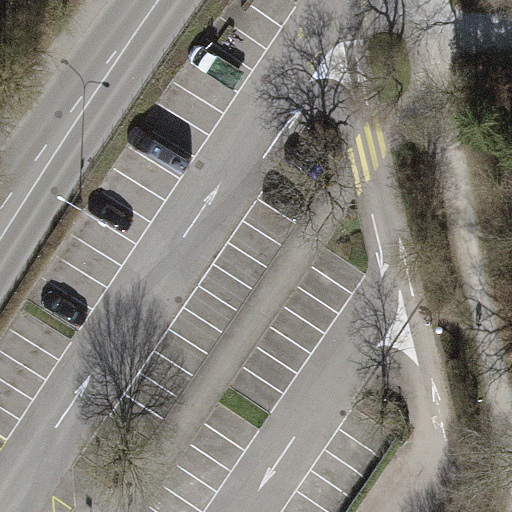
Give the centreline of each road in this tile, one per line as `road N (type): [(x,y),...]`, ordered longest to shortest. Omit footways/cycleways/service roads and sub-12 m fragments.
road 1 (track): [(437,104),(509,511)]
road 2 (secondary): [(163,0),(0,247)]
